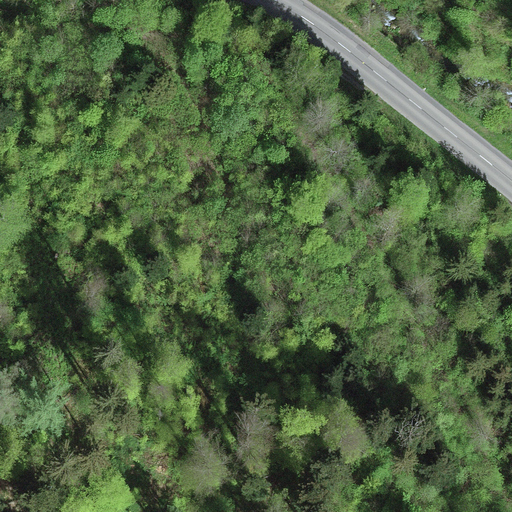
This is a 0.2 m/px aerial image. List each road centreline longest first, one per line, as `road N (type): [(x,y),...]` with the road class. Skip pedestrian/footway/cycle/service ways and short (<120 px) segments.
road 1 (track): [(0,11),(177,42),(255,77),(334,181),(508,511)]
road 2 (secondary): [(511,180),(274,0)]
